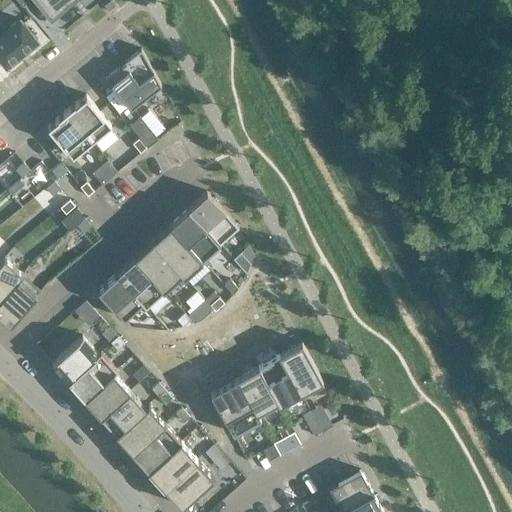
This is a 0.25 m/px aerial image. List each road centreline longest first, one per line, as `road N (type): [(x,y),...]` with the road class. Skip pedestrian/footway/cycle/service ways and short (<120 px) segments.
road 1 (residential): [(0,357),(171,183),(200,167)]
road 2 (residential): [(0,361),(136,511)]
road 3 (residential): [(0,113),(116,19)]
road 4 (residential): [(228,511),(344,434)]
